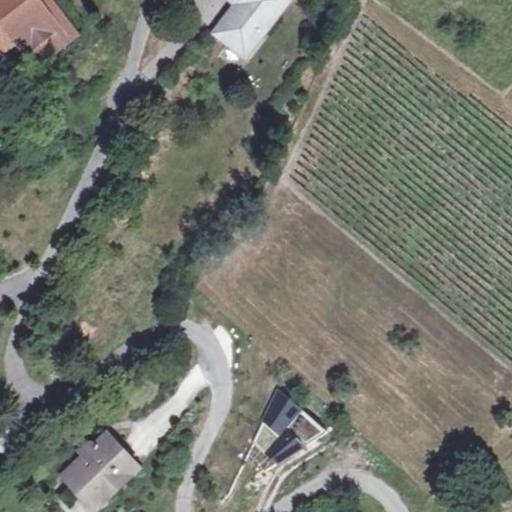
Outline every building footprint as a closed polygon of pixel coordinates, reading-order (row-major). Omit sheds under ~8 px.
[(0,0),(0,49),(20,34),(38,56),(67,33),(48,8),(40,14),(29,0),(0,0)] [(55,0),(29,0),(40,14),(48,8),(67,33),(38,56),(44,65),(82,34),(55,0)] [(284,0),(238,0),(217,30),(248,51),(284,0)] [(261,422),(286,439),(306,409),(281,393),(261,422)] [(102,494),(108,500),(141,467),(107,433),(93,446),(88,442),(80,451),(84,455),(63,476),(73,486),(83,496),(91,504),(102,494)] [(296,434),(269,451),(282,470),(308,453),(296,434)] [(83,496),(73,486),(62,497),(72,507),(83,496)] [(102,494),(91,504),(97,510),(108,500),(102,494)]
